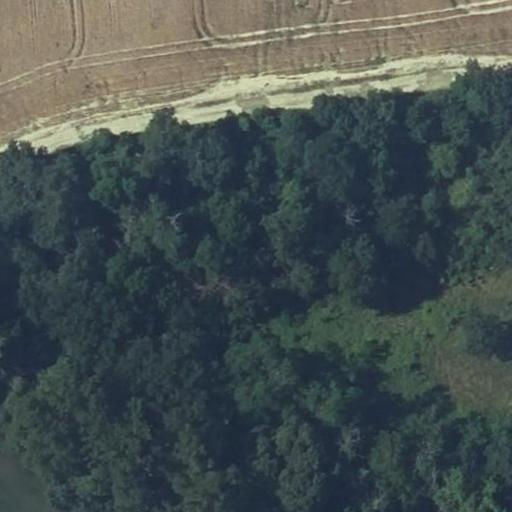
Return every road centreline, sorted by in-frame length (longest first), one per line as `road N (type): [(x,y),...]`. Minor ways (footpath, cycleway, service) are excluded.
road 1 (track): [(404,511),(192,91),(0,150)]
road 2 (track): [(192,91),(511,43)]
